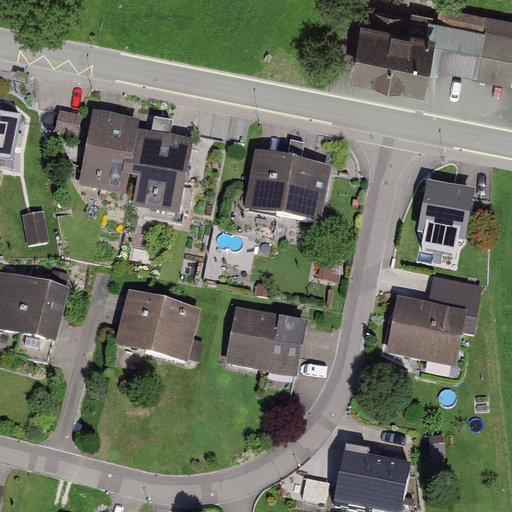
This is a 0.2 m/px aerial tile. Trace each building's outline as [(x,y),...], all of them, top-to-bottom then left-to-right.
[(436,40),(370,28),(360,82),(437,97),(442,71),(511,84),(511,25),(441,12),(436,40)] [(86,145),(93,115),(65,109),(59,139),(86,145)] [(147,132),(102,122),(87,192),(132,202),(135,186),(145,138),(147,132)] [(28,131),(0,124),(0,166),(19,170),(28,131)] [(202,150),(145,138),(135,186),(144,188),(138,213),(186,223),(202,150)] [(337,177),(264,161),(252,214),(326,230),(337,177)] [(482,202),(437,192),(427,239),(472,248),(482,202)] [(31,214),(31,246),(51,246),(52,214),(31,214)] [(77,299),(1,279),(0,282),(0,307),(4,309),(0,323),(0,332),(63,349),(77,299)] [(206,317),(136,300),(123,353),(193,370),(206,317)] [(472,323),(407,307),(394,360),(459,376),(472,323)] [(312,330),(244,315),(233,365),(301,380),(312,330)] [(409,511),(418,472),(352,458),(340,511),(409,511)] [(310,478),(307,500),(329,504),(333,482),(310,478)] [(0,511),(6,511),(11,496),(0,492),(0,511)]
